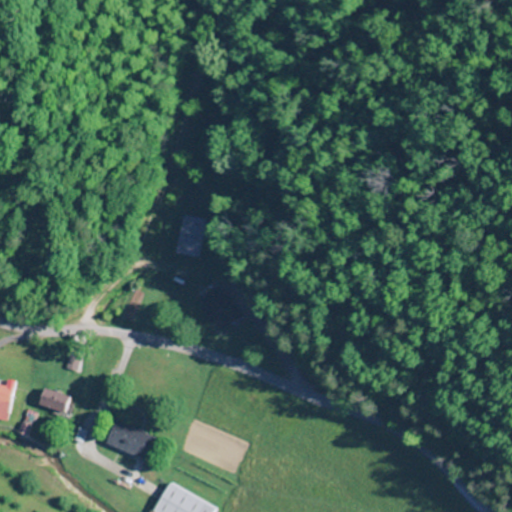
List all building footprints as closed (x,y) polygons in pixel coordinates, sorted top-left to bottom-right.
[(179,256),(200,259),(205,219),(184,217),(179,256)] [(201,301),(223,333),(243,319),(221,287),(201,301)] [(0,409),(16,408),(13,383),(0,384),(0,409)] [(77,396),(49,387),(44,404),(71,413),(77,396)] [(162,437),(124,419),(114,441),(152,459),(162,437)] [(218,511),(220,508),(172,482),(155,511),(218,511)]
